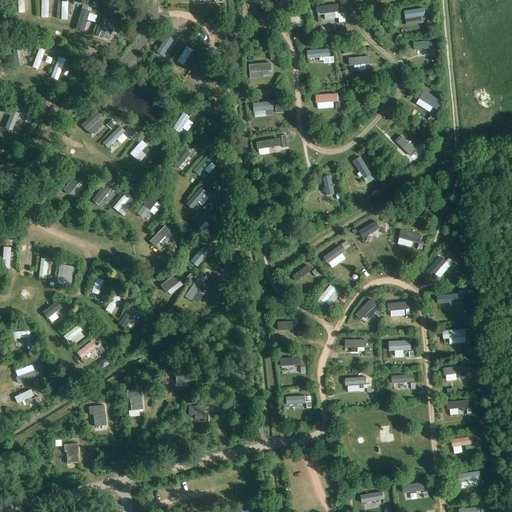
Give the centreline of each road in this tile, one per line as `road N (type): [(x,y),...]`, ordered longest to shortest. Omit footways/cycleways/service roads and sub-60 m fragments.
road 1 (track): [(442,511),(422,311),(400,283),(369,285),(348,308),(323,355),(322,431),(303,437)]
road 2 (track): [(282,0),(263,23),(292,46),(305,141),(328,152),(356,139),(399,91),(396,68),(364,34),(350,0)]
road 3 (track): [(442,0),(457,178),(431,248),(404,286)]
road 4 (track): [(155,0),(139,46),(53,129),(0,211)]
road 5 (track): [(331,511),(303,437),(123,479)]
road 6 (track): [(305,141),(308,175),(271,234),(266,267),(275,290),(332,337)]
